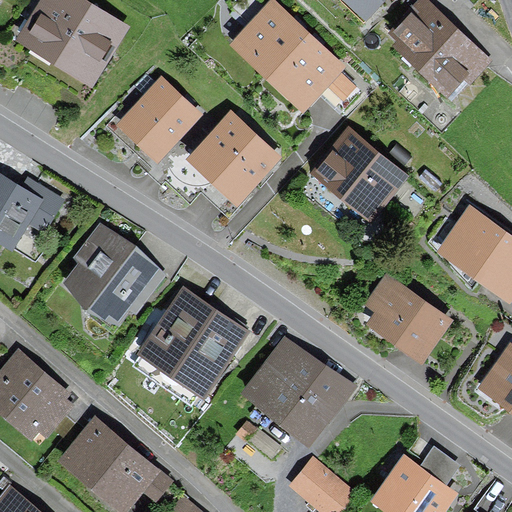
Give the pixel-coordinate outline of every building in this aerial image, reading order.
[(48,0),(42,0),(24,31),(95,74),(121,31),(87,10),(89,5),(80,0),(52,0),(51,2),(48,0)] [(352,0),(373,19),(390,0),(352,0)] [(433,0),(424,0),(394,33),(458,92),(492,54),(433,0)] [(273,9),(242,41),(272,70),(303,38),(273,9)] [(334,67),(303,38),(272,70),(303,99),(334,67)] [(343,70),(334,81),(350,94),(359,83),(343,70)] [(162,83),(126,121),(159,152),(195,114),(162,83)] [(231,118),(197,154),(239,193),(273,157),(231,118)] [(350,136),(322,170),(369,209),(397,175),(350,136)] [(0,181),(0,232),(9,238),(23,217),(43,230),(62,200),(35,184),(26,198),(0,181)] [(511,242),(471,214),(450,244),(511,287),(511,285),(511,242)] [(97,229),(75,256),(86,265),(76,279),(93,292),(90,295),(93,313),(108,325),(125,303),(135,310),(159,279),(132,250),(97,229)] [(383,279),(369,299),(384,310),(376,320),(422,352),(443,322),(383,279)] [(184,294),(135,364),(191,403),(226,353),(230,355),(246,331),(232,321),(229,326),(184,294)] [(286,342),(250,387),(308,434),(344,388),(286,342)] [(511,352),(487,389),(511,405),(511,352)] [(21,357),(0,381),(0,404),(39,438),(71,400),(21,357)] [(249,416),(228,444),(263,469),(284,442),(249,416)] [(99,419),(64,459),(124,511),(160,472),(99,419)] [(314,461),(295,484),(327,511),(334,511),(351,493),(314,461)] [(407,461),(381,496),(403,511),(434,511),(449,492),(407,461)] [(42,511),(19,491),(0,511),(42,511)] [(197,511),(183,501),(174,511),(197,511)]
